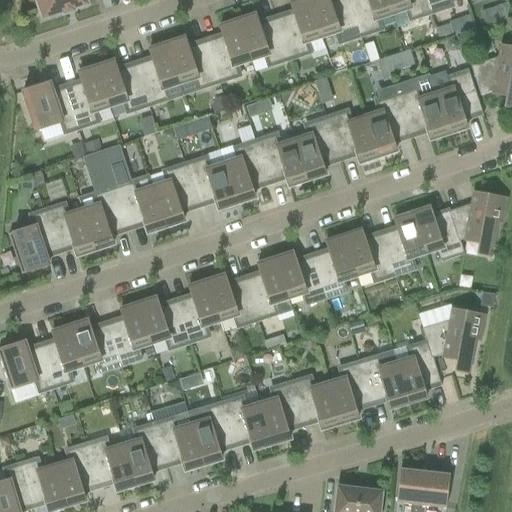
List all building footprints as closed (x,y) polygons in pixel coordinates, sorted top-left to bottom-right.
[(35,0),(42,21),(63,14),(64,16),(66,15),(65,13),(71,11),(72,13),(74,12),(74,11),(88,6),(85,0),(35,0)] [(321,38),(308,0),(302,0),(290,4),(293,13),(276,19),(289,60),(310,54),(307,43),(321,38)] [(360,37),(347,0),(334,0),(329,2),(328,0),(308,0),(321,38),(336,34),(339,44),(360,37)] [(392,15),(386,0),(347,0),(360,37),(381,30),(377,20),(392,15)] [(431,14),(426,0),(386,0),(392,15),(406,10),(410,21),(431,14)] [(426,0),(431,14),(452,7),(449,0),(426,0)] [(289,60),(276,19),(258,24),(255,15),(237,21),(251,62),(265,57),(268,67),(289,60)] [(251,62),(237,21),(219,28),(222,36),(205,42),(219,84),(240,77),(236,66),(251,62)] [(449,25),(436,29),(440,41),(453,37),(449,25)] [(219,84),(205,42),(188,48),(185,39),(167,45),(180,85),(194,80),(198,91),(219,84)] [(180,85),(167,45),(148,51),(151,60),(134,65),(148,107),(169,100),(165,90),(180,85)] [(499,58),(470,67),(474,77),(480,96),(492,92),(492,95),(507,97),(511,98),(511,49),(509,49),(501,47),(499,58)] [(379,60),(385,80),(418,70),(412,51),(379,60)] [(148,107),(134,65),(117,71),(114,62),(96,68),(109,108),(124,103),(127,114),(148,107)] [(109,108),(96,68),(78,74),(81,83),(64,89),(77,130),(98,123),(95,113),(109,108)] [(450,90),(435,95),(448,135),(467,129),(463,120),(480,114),(481,117),(483,117),(468,73),(446,80),(450,90)] [(448,135),(435,95),(430,79),(414,84),(416,90),(412,91),(409,82),(393,87),(394,89),(410,137),(427,132),(430,141),(448,135)] [(77,130),(64,89),(52,92),(49,83),(22,92),(36,132),(61,124),(64,134),(77,130)] [(379,113),(365,118),(378,158),(396,152),(393,143),(410,137),(394,89),(376,95),(378,102),(376,103),(379,113)] [(378,158),(365,118),(350,123),(347,112),(326,119),(339,161),(356,155),(359,164),(378,158)] [(322,166),(339,161),(326,119),(305,126),(308,137),(294,141),(307,181),(325,175),(322,166)] [(184,125),(173,129),(177,142),(188,138),(184,125)] [(307,181),(294,141),(279,146),(276,136),(255,142),(269,184),(286,178),(289,187),(307,181)] [(251,190),(269,184),(255,142),(234,149),(238,160),(223,165),(236,205),(254,199),(251,190)] [(117,147),(102,152),(127,230),(144,225),(147,234),(166,228),(153,188),(138,192),(135,182),(129,184),(117,147)] [(96,206),(82,211),(95,251),(113,245),(110,236),(127,230),(102,152),(85,158),(94,188),(97,187),(99,194),(93,196),(96,206)] [(236,205),(223,165),(209,169),(205,159),(184,166),(198,207),(215,201),(218,211),(236,205)] [(181,213),(198,207),(184,166),(164,173),(167,183),(153,188),(166,228),(184,222),(181,213)] [(32,177),(36,189),(43,187),(39,175),(32,177)] [(471,205),(449,212),(459,242),(459,241),(465,239),(464,241),(492,246),(501,199),(501,196),(500,199),(473,194),(471,205)] [(95,251),(82,211),(67,216),(64,205),(43,212),(57,254),(74,248),(77,257),(95,251)] [(459,242),(449,212),(433,218),(430,208),(411,214),(425,255),(439,250),(443,260),(463,253),(459,241),(459,242)] [(45,257),(57,254),(43,212),(30,216),(34,227),(8,235),(21,275),(48,267),(45,257)] [(425,255),(411,214),(393,220),(396,230),(380,235),(394,276),(414,270),(410,259),(425,255)] [(394,276),(380,235),(364,240),(361,231),(343,237),(356,277),(371,272),(374,283),(394,276)] [(356,277),(343,237),(325,243),(328,252),(312,257),(325,299),(345,292),(342,282),(356,277)] [(325,299),(312,257),(296,263),(293,254),(275,259),(288,300),(302,295),(306,305),(325,299)] [(288,300),(275,259),(257,265),(260,275),(243,280),(257,321),(277,315),(273,304),(288,300)] [(257,321),(243,280),(227,285),(224,276),(206,282),(219,322),(234,317),(237,328),(257,321)] [(219,322),(206,282),(188,288),(191,297),(175,303),(189,344),(208,337),(205,327),(219,322)] [(189,344),(175,303),(159,308),(156,299),(138,305),(151,345),(165,340),(169,350),(189,344)] [(151,345),(138,305),(120,311),(123,320),(107,325),(120,367),(140,360),(137,349),(151,345)] [(450,321),(422,329),(427,343),(431,358),(432,358),(443,355),(443,358),(457,361),(470,363),(479,316),(480,313),(479,313),(478,316),(460,312),(451,311),(450,321)] [(120,367),(107,325),(91,330),(88,321),(69,327),(83,367),(97,362),(101,373),(120,367)] [(83,367),(69,327),(51,333),(54,342),(38,348),(52,389),(72,382),(68,372),(83,367)] [(52,389),(38,348),(27,351),(24,342),(0,350),(0,359),(10,391),(36,383),(39,393),(52,389)] [(441,387),(432,358),(431,358),(427,343),(407,349),(410,360),(396,364),(408,404),(426,399),(423,390),(439,385),(440,387),(441,387)] [(408,404),(396,364),(381,368),(378,358),(358,364),(371,405),(387,401),(389,410),(408,404)] [(355,410),(371,405),(358,364),(339,370),(342,380),(327,384),(340,425),(358,419),(355,410)] [(340,425),(327,384),(313,389),(310,378),(291,384),(303,426),(319,421),(321,430),(340,425)] [(287,431),(303,426),(291,384),(271,390),(274,401),(259,405),(271,445),(290,440),(287,431)] [(271,445),(259,405),(245,409),(242,399),(222,405),(234,446),(250,442),(253,451),(271,445)] [(222,405),(188,415),(203,466),(221,460),(219,451),(234,446),(222,405)] [(185,472),(203,466),(188,415),(154,425),(166,467),(182,462),(185,472)] [(150,472),(166,467),(154,425),(134,431),(137,442),(123,446),(135,487),(153,481),(150,472)] [(135,487),(123,446),(108,450),(105,440),(86,446),(98,487),(114,483),(117,492),(135,487)] [(82,492),(98,487),(86,446),(66,452),(69,462),(55,467),(67,507),(85,502),(82,492)] [(50,511),(67,507),(55,467),(40,471),(37,460),(17,466),(30,508),(46,503),(48,511),(50,511)] [(18,511),(30,508),(17,466),(4,470),(8,481),(0,483),(0,511),(18,511)] [(420,471),(400,469),(396,504),(402,504),(400,511),(424,511),(425,507),(445,510),(449,475),(429,473),(430,470),(420,469),(420,471)] [(378,511),(381,493),(365,491),(365,490),(353,489),(353,490),(338,488),(334,511),(378,511)]
